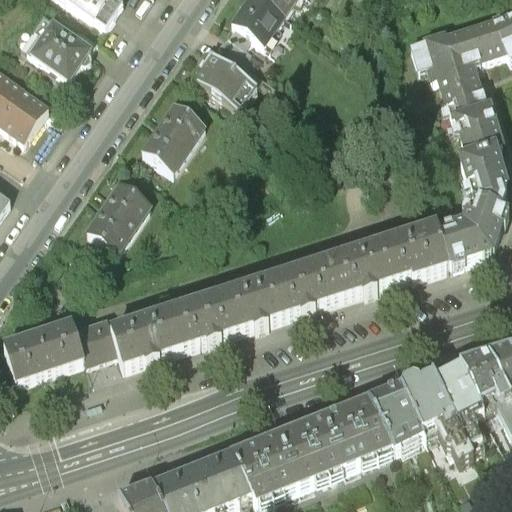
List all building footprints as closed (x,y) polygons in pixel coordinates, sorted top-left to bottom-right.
[(45,0),(105,41),(123,15),(111,7),(108,12),(93,2),(94,0),(45,0)] [(250,0),(245,8),(289,38),(306,12),(287,0),(250,0)] [(287,0),(306,12),(314,0),(287,0)] [(272,64),(289,38),(245,8),(234,24),(228,34),(272,64)] [(511,25),(493,34),(507,71),(509,74),(511,72),(511,25)] [(507,71),(493,34),(448,48),(446,44),(419,53),(430,94),(436,92),(447,129),(451,128),(487,118),(476,80),(485,77),(507,71)] [(40,46),(27,66),(53,84),(68,95),(80,77),(83,78),(85,77),(88,76),(90,74),(91,72),(91,69),(90,67),(89,65),(90,63),(53,37),(44,50),(40,46)] [(97,53),(77,39),(71,49),(90,62),(97,53)] [(206,77),(195,92),(242,125),(261,99),(214,66),(206,77)] [(0,87),(0,137),(25,155),(48,121),(0,87)] [(156,139),(138,163),(174,188),(208,142),(172,116),(156,139)] [(451,128),(462,168),(495,158),(496,162),(504,160),(491,116),(487,118),(451,128)] [(495,158),(462,168),(456,169),(468,212),(506,200),(508,200),(503,184),(496,162),(495,158)] [(101,217),(84,240),(119,266),(153,220),(118,194),(101,217)] [(506,200),(468,212),(462,235),(438,243),(451,281),(493,268),(508,224),(505,223),(510,212),(506,200)] [(0,206),(0,226),(10,213),(0,206)] [(436,236),(381,254),(396,298),(417,292),(451,281),(438,243),(436,236)] [(381,254),(315,275),(329,320),(357,311),(396,298),(381,254)] [(139,265),(125,270),(128,277),(141,272),(139,265)] [(315,275),(260,292),(274,336),(296,329),(329,320),(315,275)] [(260,292),(203,311),(217,353),(245,344),(274,336),(260,292)] [(203,311),(150,328),(163,370),(193,360),(217,353),(203,311)] [(137,377),(163,370),(150,328),(110,341),(119,367),(123,382),(137,377)] [(106,329),(75,338),(86,374),(86,377),(99,373),(119,367),(110,341),(106,329)] [(40,343),(3,355),(15,396),(46,386),(50,385),(55,383),(83,374),(86,374),(75,338),(73,333),(40,343)] [(511,360),(488,368),(511,415),(511,360)] [(471,373),(459,378),(483,424),(484,425),(496,419),(511,449),(511,415),(488,368),(471,373)] [(447,381),(432,388),(468,460),(481,454),(474,440),(476,439),(472,430),(483,424),(459,378),(448,384),(447,381)] [(408,395),(399,399),(422,444),(434,438),(444,458),(451,460),(458,475),(472,468),(468,460),(432,388),(432,387),(418,393),(417,391),(408,395)] [(389,403),(369,411),(393,459),(394,461),(423,447),(422,444),(399,399),(389,403)] [(343,422),(324,429),(343,479),(385,463),(393,459),(369,411),(361,415),(343,422)] [(256,511),(259,511),(343,479),(324,429),(314,433),(265,452),(231,466),(253,507),(256,511)] [(231,466),(153,496),(160,511),(239,511),(253,507),(231,466)] [(119,509),(120,511),(160,511),(153,496),(137,502),(119,509)] [(469,506),(471,511),(485,511),(480,501),(469,506)]
